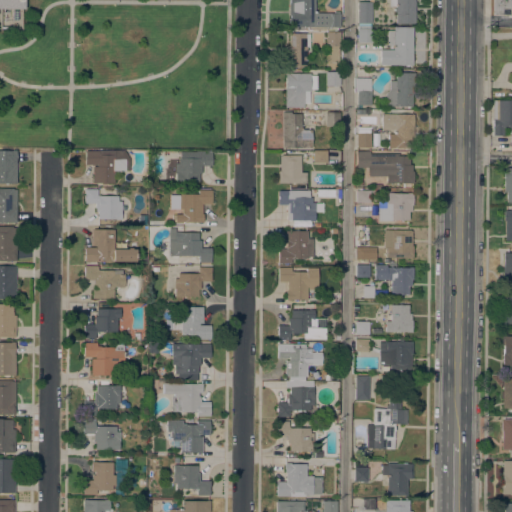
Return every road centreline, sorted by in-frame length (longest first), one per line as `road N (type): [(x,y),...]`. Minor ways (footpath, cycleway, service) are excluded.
road 1 (residential): [(242,511),(247,0)]
road 2 (primary): [(455,442),(460,0)]
road 3 (residential): [(49,511),(51,158)]
